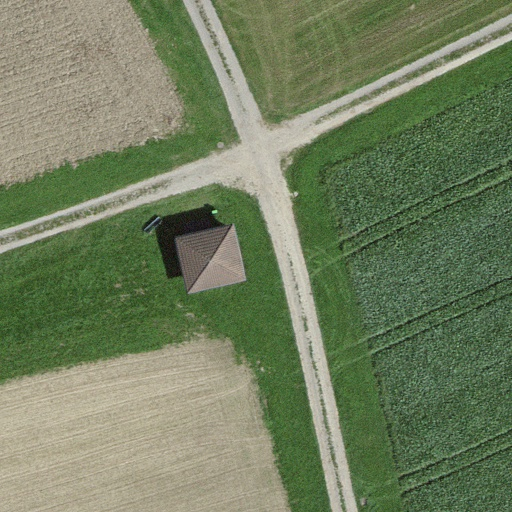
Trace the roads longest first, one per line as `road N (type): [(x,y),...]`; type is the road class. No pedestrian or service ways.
road 1 (track): [(0,248),(269,149),(511,33)]
road 2 (track): [(195,0),(269,149),(347,511)]
